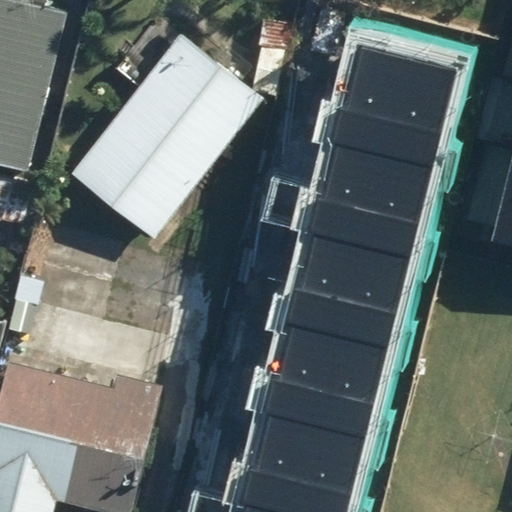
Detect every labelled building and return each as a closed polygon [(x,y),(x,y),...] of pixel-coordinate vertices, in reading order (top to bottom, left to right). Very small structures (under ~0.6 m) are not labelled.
[(0,0),(0,162),(30,170),(68,15),(26,4),(26,0),(0,0)] [(71,166),(155,233),(270,88),(185,22),(71,166)] [(357,511),(473,52),(353,22),(230,511),(357,511)] [(511,182),(502,224),(511,226),(511,182)] [(5,364),(0,386),(0,511),(51,511),(54,500),(109,511),(135,511),(163,389),(114,378),(112,388),(5,364)]
